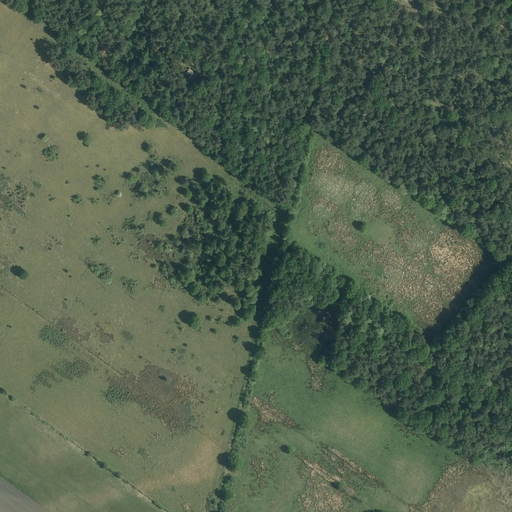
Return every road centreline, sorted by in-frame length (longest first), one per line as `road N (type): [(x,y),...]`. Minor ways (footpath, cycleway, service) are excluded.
road 1 (track): [(23,0),(287,209)]
road 2 (track): [(287,209),(217,511)]
road 3 (track): [(287,209),(333,0)]
